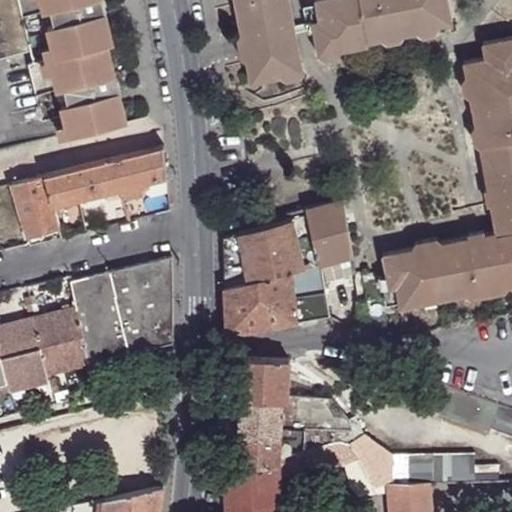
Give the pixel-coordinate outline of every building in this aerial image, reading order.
[(0,0),(0,60),(31,52),(34,63),(29,65),(44,121),(65,115),(62,102),(68,102),(65,87),(60,88),(56,71),(45,74),(41,60),(47,58),(44,47),(53,44),(49,25),(56,24),(52,7),(45,9),(43,0),(0,0)] [(43,0),(45,9),(52,7),(56,24),(49,25),(53,44),(57,56),(52,57),(56,71),(60,88),(65,87),(68,102),(62,102),(65,115),(67,123),(71,136),(129,121),(109,45),(115,43),(104,0),(43,0)] [(234,0),(249,75),(255,78),(303,68),(296,27),(291,27),(289,21),(295,19),(290,0),(234,0)] [(435,16),(448,15),(445,0),(315,0),(320,25),(315,27),(319,51),(326,56),(337,54),(340,50),(339,49),(338,40),(365,35),(365,39),(381,35),(386,41),(398,39),(402,30),(416,28),(421,33),(432,32),(436,23),(435,16)] [(450,22),(448,15),(435,16),(436,23),(450,22)] [(338,40),(339,49),(366,44),(365,39),(365,35),(338,40)] [(471,72),(465,73),(461,80),(464,93),(470,98),(488,187),(485,188),(488,202),(490,201),(495,229),(483,232),(481,230),(468,232),(467,235),(442,240),(435,236),(415,239),(412,247),(384,254),(389,280),(395,279),(400,301),(407,305),(425,301),(423,293),(465,286),(467,293),(470,296),(504,290),(509,284),(508,277),(511,276),(511,35),(482,41),(484,55),(469,58),(471,72)] [(44,47),(47,58),(52,57),(57,56),(53,44),(44,47)] [(45,74),(56,71),(52,57),(47,58),(41,60),(45,74)] [(462,59),(465,73),(471,72),(469,58),(462,59)] [(57,125),(59,139),(71,136),(67,123),(57,125)] [(166,173),(163,145),(46,175),(53,203),(120,186),(122,198),(142,193),(140,180),(158,176),(159,184),(167,182),(166,173)] [(53,203),(46,175),(13,183),(16,201),(26,237),(56,229),(58,228),(53,203)] [(168,200),(167,182),(159,184),(162,201),(168,200)] [(309,207),(310,213),(318,264),(318,265),(321,264),(352,256),(343,199),(309,207)] [(169,208),(168,200),(162,201),(158,202),(159,211),(169,208)] [(310,213),(304,214),(311,265),(318,264),(310,213)] [(239,231),(248,281),(289,271),(311,265),(304,214),(239,231)] [(223,235),(226,285),(248,281),(239,231),(223,235)] [(172,282),(172,255),(108,270),(114,296),(172,282)] [(318,264),(311,265),(289,271),(297,321),(329,315),(321,264),(318,265),(318,264)] [(114,296),(108,270),(68,280),(75,306),(114,296)] [(248,281),(226,285),(227,332),(297,321),(289,271),(248,281)] [(173,340),(172,282),(114,296),(120,322),(81,333),(89,362),(95,360),(173,340)] [(423,293),(425,301),(467,293),(465,286),(423,293)] [(32,309),(34,317),(39,315),(35,296),(24,298),(28,310),(32,309)] [(120,322),(114,296),(75,306),(81,333),(120,322)] [(34,317),(40,343),(81,333),(75,306),(39,315),(34,317)] [(0,324),(0,351),(0,353),(40,343),(34,317),(0,324)] [(81,333),(40,343),(48,372),(87,362),(89,362),(81,333)] [(40,343),(0,353),(8,383),(48,372),(40,343)] [(241,378),(236,464),(278,464),(278,456),(280,428),(303,430),(303,450),(333,442),(337,441),(341,441),(344,442),(348,445),(354,457),(376,484),(389,484),(394,484),(393,456),(364,433),(355,438),(351,420),(331,397),(287,394),(289,358),(242,356),(241,378)] [(96,368),(95,360),(89,362),(87,362),(90,373),(93,372),(96,392),(104,390),(99,367),(96,368)] [(511,408),(492,401),(491,404),(437,384),(358,367),(353,393),(433,410),(485,429),(486,425),(511,433),(511,408)] [(49,379),(45,380),(49,393),(57,391),(54,377),(49,379)] [(284,437),(284,455),(299,451),(299,437),(284,437)] [(337,441),(333,442),(340,461),(341,464),(354,457),(348,445),(344,442),(341,441),(337,441)] [(278,456),(278,464),(278,477),(340,461),(333,442),(303,450),(299,451),(284,455),(278,456)] [(393,456),(394,484),(431,482),(499,480),(498,463),(474,465),(474,453),(393,456)] [(376,484),(354,457),(341,464),(362,501),(377,492),(376,484)] [(236,464),(223,465),(226,509),(279,507),(278,477),(278,464),(236,464)] [(394,484),(389,484),(390,491),(391,511),(432,511),(431,482),(394,484)] [(161,511),(164,486),(104,498),(102,511),(161,511)]
